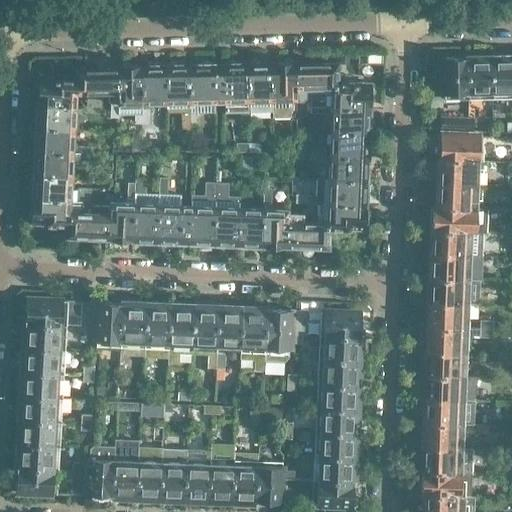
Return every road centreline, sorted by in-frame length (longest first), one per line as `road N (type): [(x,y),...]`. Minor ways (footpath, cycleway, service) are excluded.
road 1 (residential): [(6,32),(406,22)]
road 2 (residential): [(0,266),(393,282)]
road 3 (residential): [(406,22),(393,282)]
road 4 (residential): [(393,282),(386,511)]
road 5 (residential): [(6,32),(0,159)]
